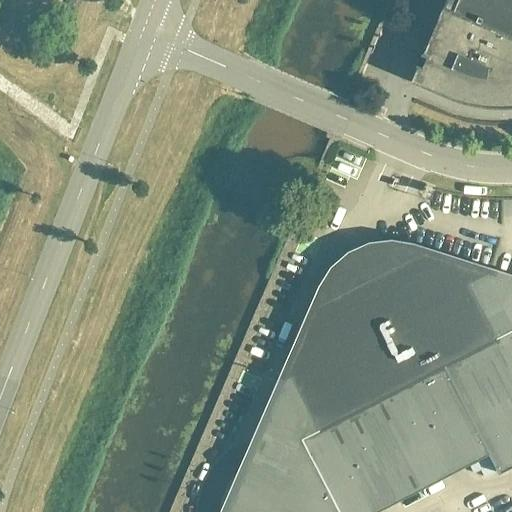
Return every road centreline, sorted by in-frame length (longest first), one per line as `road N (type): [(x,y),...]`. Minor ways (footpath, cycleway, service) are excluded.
road 1 (unknown): [(387,138),(298,297),(208,511)]
road 2 (unclassified): [(142,32),(434,158),(511,170)]
road 3 (unclassified): [(0,397),(142,32)]
